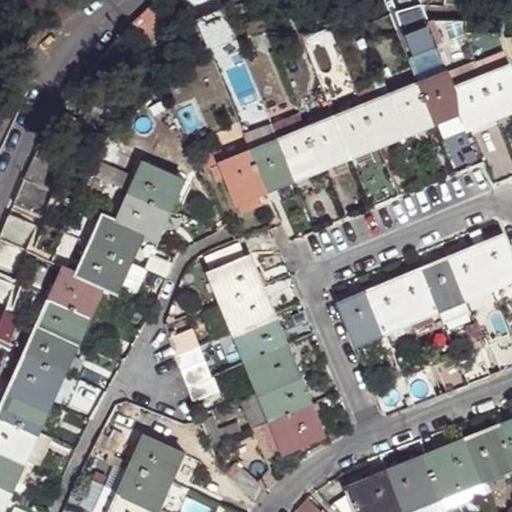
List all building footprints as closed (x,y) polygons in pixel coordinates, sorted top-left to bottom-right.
[(462,10),(463,0),(439,0),(438,7),(462,10)] [(486,0),(463,0),(462,10),(485,12),(486,0)] [(151,6),(129,25),(148,46),(169,27),(151,6)] [(470,62),(477,79),(509,66),(502,49),(470,62)] [(102,55),(83,77),(102,94),(120,73),(102,55)] [(470,62),(446,72),(453,88),(477,79),(470,62)] [(226,175),(240,211),(259,203),(255,193),(461,110),(467,127),(511,109),(511,68),(511,66),(509,66),(477,79),(453,88),(446,72),(225,159),(220,161),(226,175)] [(184,73),(189,81),(197,76),(192,67),(184,73)] [(226,175),(220,161),(225,159),(221,149),(209,153),(218,178),(226,175)] [(33,157),(22,182),(51,196),(62,169),(33,157)] [(61,378),(78,341),(90,312),(103,286),(115,290),(142,233),(157,239),(184,178),(145,162),(118,222),(105,216),(77,274),(64,267),(0,408),(0,511),(25,456),(37,430),(49,403),(61,378)] [(102,166),(98,182),(129,190),(134,174),(102,166)] [(22,182),(12,207),(39,220),(51,196),(22,182)] [(0,234),(0,240),(26,251),(27,253),(37,228),(8,215),(0,234)] [(341,301),(356,341),(511,279),(511,256),(504,236),(341,301)] [(0,268),(15,276),(26,251),(0,240),(0,268)] [(209,270),(243,257),(238,241),(204,257),(209,270)] [(152,248),(144,269),(166,278),(174,257),(152,248)] [(248,253),(243,257),(209,270),(260,391),(285,451),(324,434),(248,253)] [(0,284),(0,339),(7,343),(17,320),(3,313),(11,289),(0,284)] [(90,312),(78,341),(90,347),(103,318),(90,312)] [(168,337),(175,356),(199,346),(192,328),(168,337)] [(511,369),(511,336),(492,345),(502,373),(511,369)] [(199,346),(175,356),(181,370),(204,360),(199,346)] [(445,396),(491,379),(480,349),(433,367),(445,396)] [(204,360),(181,370),(188,387),(211,378),(204,360)] [(381,420),(428,401),(418,375),(371,393),(381,420)] [(211,378),(188,387),(191,396),(219,390),(214,376),(211,378)] [(76,385),(61,378),(49,403),(64,410),(76,385)] [(265,459),(285,451),(260,391),(240,399),(265,459)] [(202,421),(211,445),(222,440),(213,417),(202,421)] [(355,511),(396,511),(452,490),(511,467),(511,421),(345,486),(349,494),(355,511)] [(37,430),(25,456),(39,462),(51,436),(37,430)] [(120,443),(102,434),(95,448),(113,457),(120,443)] [(141,434),(108,511),(154,511),(182,451),(141,434)] [(511,467),(452,490),(458,504),(511,483),(511,467)] [(255,504),(263,490),(241,471),(230,480),(255,504)] [(75,491),(69,504),(80,509),(86,496),(75,491)] [(355,511),(349,494),(334,503),(340,511),(355,511)] [(293,508),(296,511),(316,511),(304,498),(293,508)]
